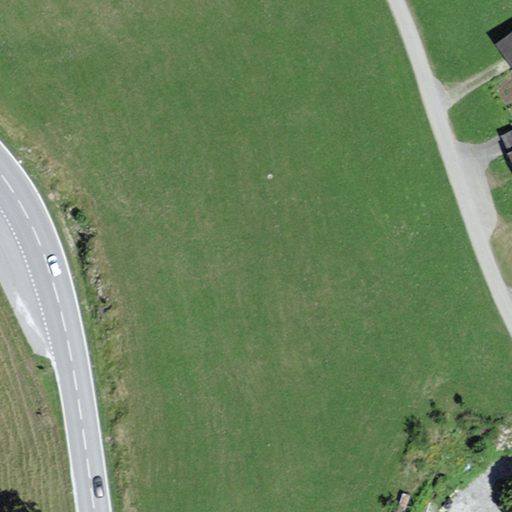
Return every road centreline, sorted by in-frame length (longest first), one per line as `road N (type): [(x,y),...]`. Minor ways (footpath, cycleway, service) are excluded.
road 1 (secondary): [(0,168),(45,252),(95,511)]
road 2 (unclassified): [(511,318),(396,0)]
